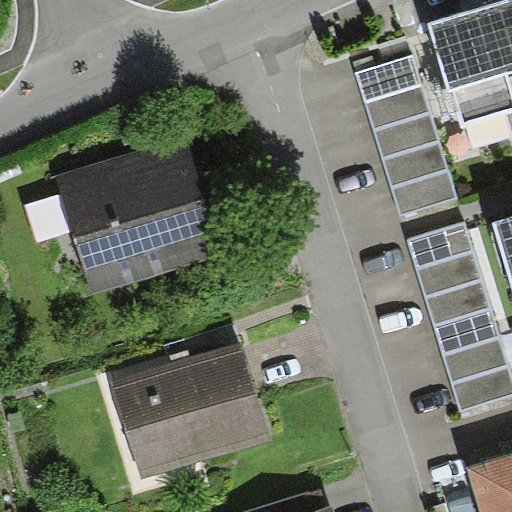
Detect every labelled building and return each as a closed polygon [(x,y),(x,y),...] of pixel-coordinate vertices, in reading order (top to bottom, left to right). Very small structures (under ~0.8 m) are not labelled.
[(511,0),(503,0),(430,22),(461,127),(511,111),(511,0)] [(415,59),(356,76),(397,215),(455,198),(415,59)] [(84,286),(214,248),(189,165),(59,203),(84,286)] [(511,216),(493,222),(511,286),(511,216)] [(511,372),(468,221),(403,240),(454,414),(511,397),(511,372)] [(261,429),(238,348),(114,385),(138,465),(261,429)] [(511,511),(511,454),(468,468),(480,511),(511,511)]
